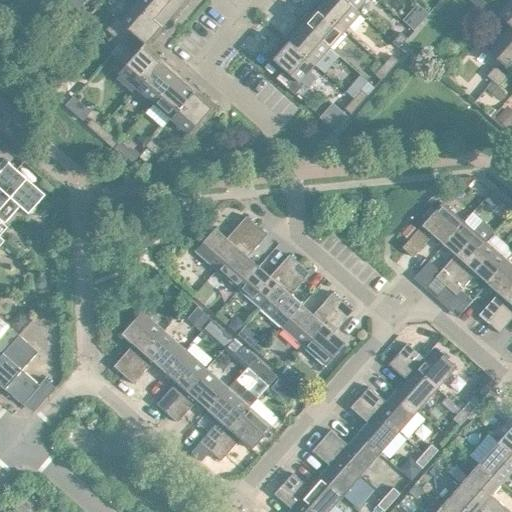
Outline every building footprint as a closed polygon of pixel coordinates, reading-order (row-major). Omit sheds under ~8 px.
[(107,25),(122,38),(132,26),(147,40),(159,26),(163,29),(166,26),(136,0),(135,0),(122,16),(118,13),(107,25)] [(171,0),(136,0),(166,26),(181,9),(171,0)] [(171,0),(181,9),(188,0),(171,0)] [(316,0),(315,0),(301,16),(331,43),(346,26),(316,0)] [(316,0),(346,26),(362,9),(358,5),(358,6),(351,0),(316,0)] [(483,0),(480,3),(490,12),(494,8),(494,4),(489,0),(483,0)] [(511,0),(508,0),(499,11),(511,22),(511,21),(511,0)] [(301,16),(286,34),(316,60),(331,43),(301,16)] [(489,47),(507,63),(511,57),(511,21),(511,22),(489,47)] [(120,68),(138,84),(164,54),(161,51),(157,55),(144,43),(147,40),(132,26),(122,38),(136,50),(120,68)] [(394,38),(400,43),(408,34),(402,28),(394,38)] [(316,60),(286,34),(267,55),(282,69),(277,74),(296,90),(305,80),(301,77),(316,60)] [(393,51),(385,61),(391,66),(399,56),(393,51)] [(138,84),(155,99),(181,69),(164,54),(138,84)] [(391,66),(385,61),(376,70),(382,75),(391,66)] [(488,72),(494,77),(503,67),(499,64),(495,64),(488,72)] [(503,67),(494,77),(499,81),(500,82),(507,75),(507,70),(503,67)] [(155,99),(172,114),(198,84),(181,69),(155,99)] [(494,77),(487,85),(492,89),(499,81),(494,77)] [(198,84),(172,114),(188,129),(185,132),(195,141),(211,123),(206,118),(220,103),(198,84)] [(363,85),(355,95),(360,100),(369,91),(363,85)] [(74,92),(67,101),(84,116),(92,108),(74,92)] [(360,100),(355,95),(346,104),(352,109),(360,100)] [(334,99),(321,113),(337,127),(349,113),(334,99)] [(494,103),(489,109),(493,112),(498,107),(494,103)] [(511,108),(507,104),(497,114),(511,126),(511,124),(511,108)] [(89,120),(98,129),(103,123),(94,114),(89,120)] [(103,123),(98,129),(107,137),(113,131),(103,123)] [(153,136),(147,142),(149,143),(156,149),(157,150),(162,144),(153,136)] [(133,142),(124,152),(132,160),(141,150),(133,142)] [(149,143),(140,152),(147,158),(156,149),(149,143)] [(0,219),(3,216),(0,213),(0,206),(11,193),(29,209),(46,190),(6,155),(2,159),(1,161),(2,166),(0,170),(0,169),(0,219)] [(493,188),(486,196),(495,204),(502,196),(493,188)] [(433,231),(445,241),(465,217),(443,198),(436,206),(430,213),(403,243),(414,253),(433,231)] [(432,202),(426,209),(430,213),(436,206),(432,202)] [(196,247),(218,266),(258,221),(247,212),(228,234),(216,223),(196,247)] [(447,282),(487,237),(486,236),(494,227),(482,216),(474,225),(465,217),(445,241),(456,251),(429,282),(439,291),(447,282)] [(218,266),(239,285),(260,262),(249,252),(268,230),(258,221),(218,266)] [(477,269),(488,279),(509,256),(487,237),(447,282),(457,291),(477,269)] [(239,285),(261,304),(301,259),(291,250),(271,272),(260,262),(239,285)] [(480,311),(490,320),(511,295),(511,258),(509,256),(488,279),(499,289),(480,311)] [(261,304),(282,323),(303,300),(292,290),(311,268),(301,259),(261,304)] [(37,275),(36,280),(39,285),(45,286),(49,283),(50,277),(47,273),(42,272),(37,275)] [(282,323),(304,343),(344,297),(334,288),(314,310),(303,300),(282,323)] [(511,316),(511,295),(490,320),(501,329),(511,316)] [(344,297),(304,343),(326,362),(347,339),(335,328),(354,306),(344,297)] [(199,303),(192,310),(205,322),(212,314),(199,303)] [(115,362),(125,371),(165,326),(143,306),(122,329),(134,340),(115,362)] [(22,308),(11,320),(19,327),(30,316),(22,308)] [(237,312),(229,321),(238,330),(246,321),(247,320),(237,312)] [(214,316),(205,326),(215,335),(224,325),(222,324),(215,317),(214,316)] [(0,349),(2,351),(20,331),(10,322),(0,333),(0,349)] [(155,358),(166,368),(187,345),(165,326),(125,371),(136,380),(155,358)] [(20,331),(2,351),(0,353),(0,378),(24,400),(38,384),(48,393),(57,383),(46,374),(40,381),(23,365),(39,348),(20,331)] [(235,335),(226,346),(236,355),(246,344),(235,335)] [(408,339),(399,349),(439,385),(458,363),(435,342),(425,354),(408,339)] [(158,400),(168,409),(208,364),(187,345),(166,368),(177,378),(158,400)] [(406,375),(396,386),(420,406),(439,385),(399,349),(390,360),(406,375)] [(257,354),(249,363),(270,381),(278,372),(257,354)] [(198,396),(209,406),(230,383),(208,364),(168,409),(179,418),(198,396)] [(292,364),(286,371),(299,383),(306,375),(292,364)] [(488,370),(480,379),(490,387),(497,378),(488,370)] [(280,374),(272,383),(289,398),(297,389),(280,374)] [(370,382),(361,393),(400,428),(420,406),(396,386),(386,397),(370,382)] [(201,438),(211,447),(251,402),(230,383),(209,406),(221,416),(201,438)] [(368,418),(358,429),(381,449),(400,428),(361,393),(351,403),(368,418)] [(471,397),(463,406),(470,412),(478,403),(471,397)] [(251,402),(211,447),(222,456),(241,435),(253,445),(273,422),(251,402)] [(470,412),(463,406),(455,415),(462,421),(470,412)] [(511,422),(499,438),(511,449),(511,422)] [(332,426),(322,436),(362,471),(381,449),(358,429),(348,440),(332,426)] [(330,461),(320,472),(343,493),(362,471),(322,436),(313,446),(330,461)] [(511,449),(499,438),(480,459),(503,480),(511,469),(511,449)] [(432,440),(425,449),(431,455),(439,446),(432,440)] [(431,455),(425,449),(417,458),(423,464),(431,455)] [(480,459),(461,481),(495,511),(511,511),(511,507),(493,491),(503,480),(480,459)] [(436,461),(431,468),(437,473),(442,467),(436,461)] [(293,469),(284,479),(321,511),(325,511),(343,493),(320,472),(310,483),(293,469)] [(321,511),(284,479),(275,489),(292,504),(284,511),(321,511)] [(416,481),(410,488),(417,495),(423,488),(416,481)] [(495,511),(461,481),(442,503),(452,511),(474,511),(475,511),(474,511),(495,511)] [(394,483),(386,492),(393,498),(401,489),(394,483)] [(393,498),(386,492),(378,501),(384,506),(385,507),(393,498)] [(22,498),(11,511),(12,511),(26,511),(31,506),(22,498)] [(378,501),(375,505),(380,510),(384,506),(378,501)] [(452,511),(442,503),(433,511),(452,511)]
